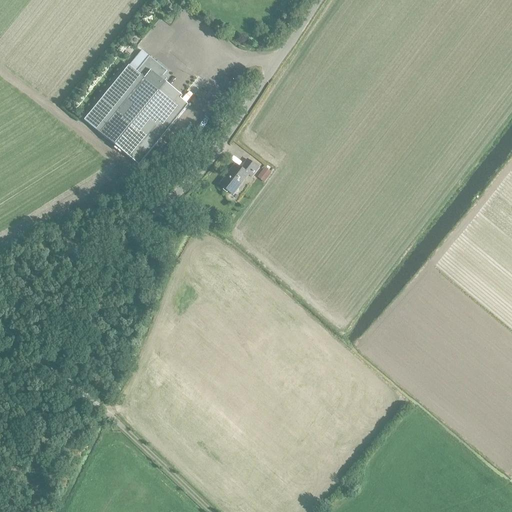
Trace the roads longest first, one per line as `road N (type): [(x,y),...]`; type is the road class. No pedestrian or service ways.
road 1 (unclassified): [(0,293),(181,191),(319,0)]
road 2 (track): [(212,511),(0,323)]
